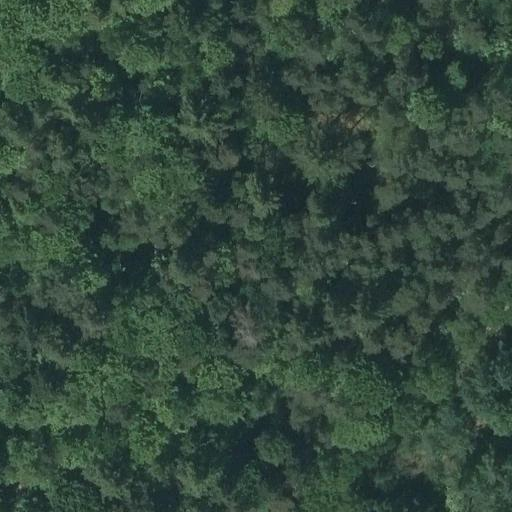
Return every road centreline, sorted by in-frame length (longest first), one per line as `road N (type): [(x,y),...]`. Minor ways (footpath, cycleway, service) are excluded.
road 1 (unknown): [(315,511),(511,294)]
road 2 (track): [(74,511),(0,354)]
